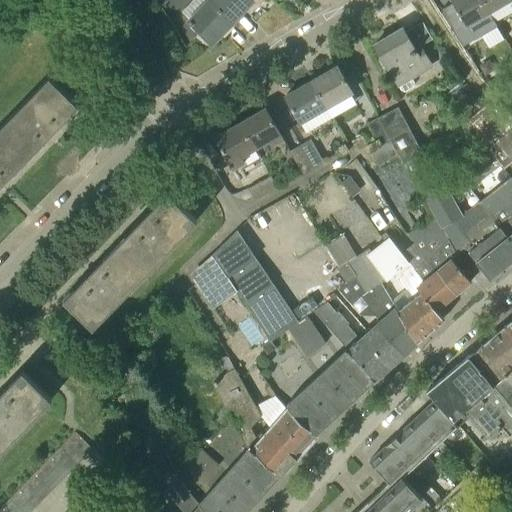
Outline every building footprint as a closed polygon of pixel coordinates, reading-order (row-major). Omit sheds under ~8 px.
[(211,42),(232,20),(211,0),(209,0),(189,21),(211,42)] [(211,0),(232,20),(251,0),(211,0)] [(496,24),(491,13),(483,0),(452,0),(453,1),(444,7),(465,42),(496,24)] [(511,0),(483,0),(491,13),(511,0)] [(403,28),(375,44),(399,85),(432,67),(421,48),(416,51),(403,28)] [(312,80),(327,106),(353,91),(338,66),(312,80)] [(0,126),(0,131),(27,158),(79,105),(49,76),(0,126)] [(301,121),(327,106),(312,80),(286,95),(301,121)] [(456,108),(500,164),(504,168),(511,161),(511,114),(497,96),(482,108),(471,95),(456,108)] [(241,121),(256,147),(270,139),(272,144),(283,138),(266,107),(241,121)] [(399,154),(421,192),(443,180),(428,151),(424,153),(399,107),(379,118),(391,139),(399,154)] [(391,139),(379,118),(367,124),(379,146),(391,139)] [(262,158),(256,147),(241,121),(215,136),(237,173),(262,158)] [(0,185),(27,158),(0,131),(0,185)] [(301,145),(314,168),(324,162),(312,139),(301,145)] [(391,139),(379,146),(373,149),(381,164),(399,154),(391,139)] [(314,168),(301,145),(291,151),(303,173),(314,168)] [(456,253),(470,279),(483,269),(491,278),(511,262),(511,178),(504,168),(500,164),(469,190),(479,201),(462,214),(443,180),(421,192),(441,227),(456,253)] [(360,170),(342,182),(356,201),(373,188),(360,170)] [(271,175),(249,188),(255,198),(262,196),(278,187),(271,175)] [(116,246),(145,274),(197,220),(168,192),(116,246)] [(470,279),(456,253),(441,227),(424,238),(416,226),(407,232),(415,244),(433,272),(438,269),(446,281),(457,292),(471,281),(470,279)] [(252,312),(271,339),(298,321),(236,230),(212,253),(216,258),(236,288),(252,312)] [(336,268),(338,268),(347,262),(356,275),(366,291),(381,282),(399,310),(417,343),(439,324),(441,319),(441,316),(437,309),(418,286),(424,281),(403,254),(389,237),(371,251),(368,248),(355,257),(343,235),(324,245),(336,268)] [(415,244),(403,254),(424,281),(418,286),(437,309),(457,292),(446,281),(438,269),(433,272),(415,244)] [(93,327),(145,274),(116,246),(64,299),(93,327)] [(236,288),(216,258),(196,278),(212,304),(236,288)] [(338,268),(346,281),(356,275),(347,262),(338,268)] [(356,275),(346,281),(339,288),(362,313),(375,314),(381,320),(377,324),(403,355),(417,343),(399,310),(381,282),(366,291),(356,275)] [(311,295),(293,308),(299,316),(317,303),(311,295)] [(392,365),(364,335),(360,339),(326,303),(316,313),(351,352),(376,380),(392,365)] [(306,355),(326,343),(309,317),(290,329),(306,355)] [(364,335),(392,365),(403,355),(377,324),(364,335)] [(493,384),(511,405),(511,333),(506,326),(481,346),(505,375),(493,384)] [(262,345),(268,353),(276,347),(271,339),(262,345)] [(133,371),(133,351),(115,351),(115,371),(133,371)] [(376,380),(351,352),(292,406),(317,433),(376,380)] [(511,405),(493,384),(470,355),(454,368),(498,423),(501,421),(498,418),(501,415),(511,428),(511,405)] [(205,368),(249,446),(281,475),(299,454),(284,446),(284,441),(272,428),(266,434),(262,431),(258,436),(252,427),(262,415),(236,367),(231,369),(224,356),(205,368)] [(435,398),(454,420),(465,411),(488,437),(500,426),(498,423),(454,368),(427,389),(435,398)] [(0,393),(0,451),(52,398),(23,370),(0,393)] [(266,414),(284,402),(278,393),(260,404),(266,414)] [(419,413),(443,438),(458,424),(454,420),(435,398),(419,413)] [(283,415),(272,428),(284,441),(284,446),(299,454),(317,433),(289,409),(285,405),(280,411),(283,415)] [(403,428),(426,453),(443,438),(419,413),(403,428)] [(387,444),(410,469),(426,453),(403,428),(387,444)] [(67,440),(85,457),(93,449),(75,432),(67,440)] [(59,449),(77,466),(85,457),(67,440),(59,449)] [(211,489),(228,470),(196,441),(179,460),(211,489)] [(390,480),(399,471),(403,475),(410,469),(387,444),(371,459),(390,480)] [(199,502),(208,511),(246,511),(281,475),(249,446),(228,470),(211,489),(199,502)] [(51,457),(68,474),(77,466),(59,449),(51,457)] [(43,465),(60,483),(68,474),(51,457),(43,465)] [(511,476),(511,464),(502,474),(508,481),(511,476)] [(34,474),(52,491),(60,483),(43,465),(34,474)] [(399,471),(390,480),(368,501),(360,508),(355,511),(407,511),(423,497),(403,475),(399,471)] [(26,482),(44,499),(52,491),(34,474),(26,482)] [(36,508),(44,499),(26,482),(18,491),(36,508)] [(208,511),(199,502),(191,493),(183,499),(173,487),(163,493),(177,511),(208,511)] [(10,499),(23,511),(31,511),(36,508),(18,491),(10,499)] [(2,507),(6,511),(23,511),(10,499),(2,507)]
